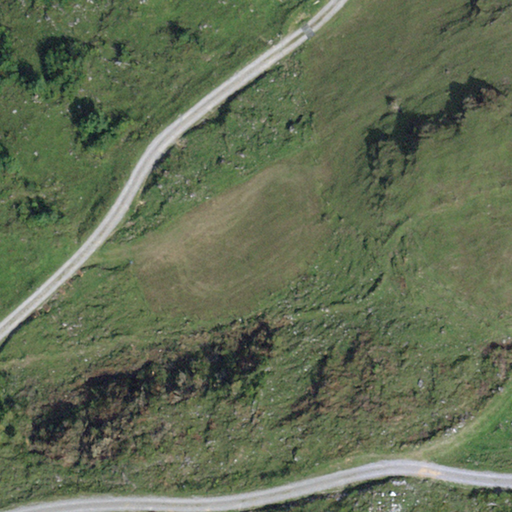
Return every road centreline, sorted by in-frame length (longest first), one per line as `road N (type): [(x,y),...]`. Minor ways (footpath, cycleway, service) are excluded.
road 1 (track): [(339,0),(160,140),(0,342)]
road 2 (track): [(105,511),(378,474),(511,472)]
